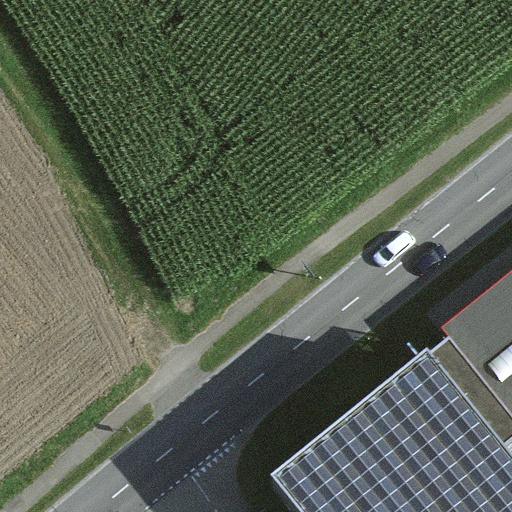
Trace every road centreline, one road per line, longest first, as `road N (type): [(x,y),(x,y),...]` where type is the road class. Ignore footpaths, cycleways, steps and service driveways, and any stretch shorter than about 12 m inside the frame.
road 1 (primary): [(100,511),(511,174)]
road 2 (track): [(0,88),(208,418)]
